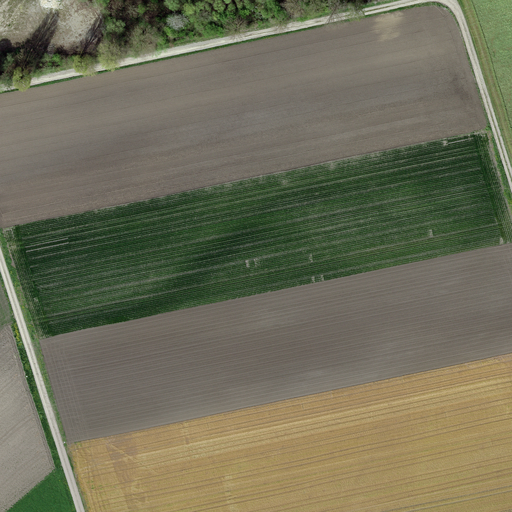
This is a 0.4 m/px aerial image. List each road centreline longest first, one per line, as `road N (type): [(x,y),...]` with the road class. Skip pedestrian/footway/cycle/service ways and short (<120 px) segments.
road 1 (track): [(0,92),(402,0)]
road 2 (track): [(0,245),(75,511)]
road 3 (track): [(464,0),(511,145)]
